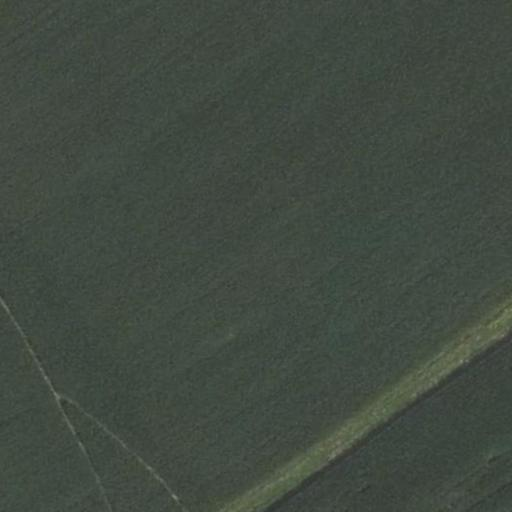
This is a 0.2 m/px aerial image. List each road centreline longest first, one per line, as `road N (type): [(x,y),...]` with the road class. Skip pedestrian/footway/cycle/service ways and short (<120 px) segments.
road 1 (track): [(197,511),(0,240)]
road 2 (track): [(243,511),(511,311)]
